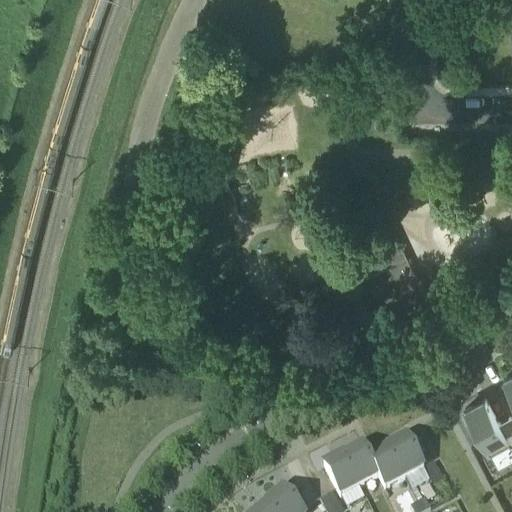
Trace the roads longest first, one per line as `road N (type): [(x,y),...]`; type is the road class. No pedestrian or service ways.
road 1 (unclassified): [(146,265),(135,226),(139,137),(193,0)]
road 2 (residential): [(511,302),(276,416)]
road 3 (residential): [(511,106),(426,109),(413,87),(412,0)]
road 4 (residential): [(161,511),(227,444),(276,416)]
